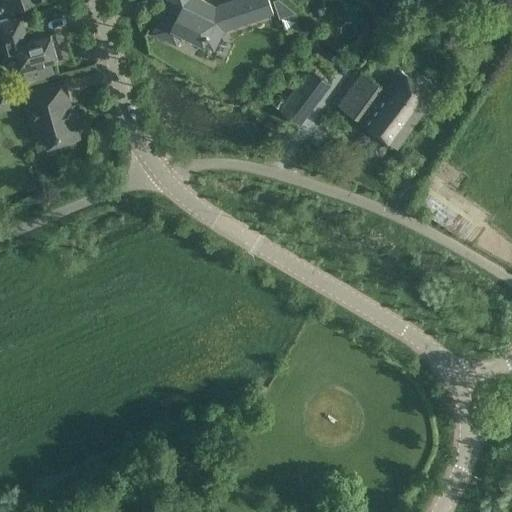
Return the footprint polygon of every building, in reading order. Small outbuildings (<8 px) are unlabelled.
[(37,0),(6,0),(10,10),(37,0)] [(201,0),(167,0),(169,3),(154,33),(176,44),(181,33),(202,44),(215,50),(225,29),(273,13),(268,0),(236,0),(215,7),(201,0)] [(279,0),(273,0),(279,17),(295,12),(279,0)] [(28,41),(21,18),(0,23),(0,32),(6,56),(18,53),(22,70),(38,65),(57,60),(50,35),(28,41)] [(330,82),(310,68),(299,83),(279,108),(298,123),(318,98),(330,82)] [(435,95),(398,68),(383,89),(361,72),(337,106),(397,148),(435,95)] [(73,118),(63,81),(44,86),(26,91),(29,103),(23,105),(29,126),(35,124),(39,142),(47,140),(48,145),(79,137),(73,118)] [(0,113),(12,110),(8,95),(0,97),(0,113)] [(413,206),(459,237),(471,220),(425,189),(413,206)]
